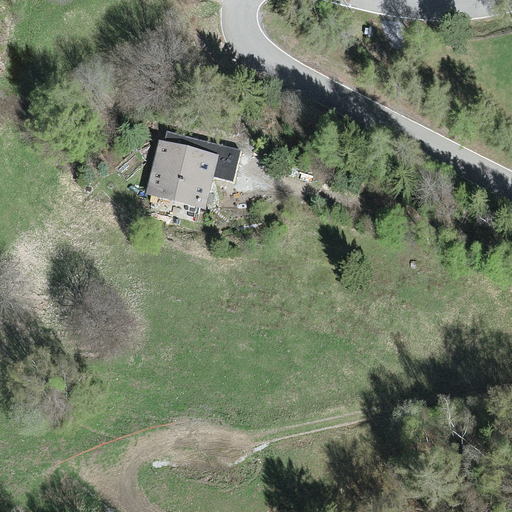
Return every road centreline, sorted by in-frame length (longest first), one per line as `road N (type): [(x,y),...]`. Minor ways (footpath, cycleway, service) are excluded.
road 1 (unclassified): [(511,185),(268,62),(244,32),(242,0)]
road 2 (track): [(253,177),(511,251)]
